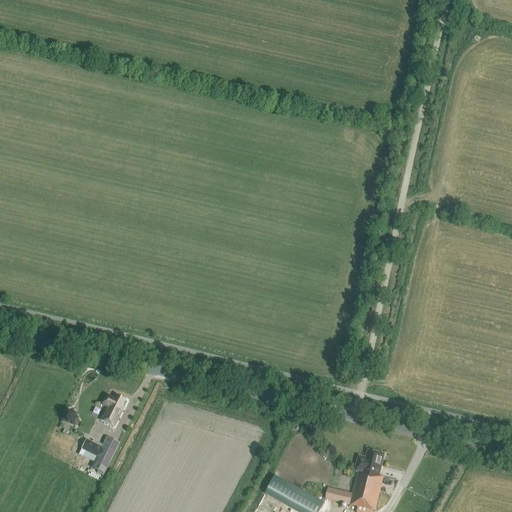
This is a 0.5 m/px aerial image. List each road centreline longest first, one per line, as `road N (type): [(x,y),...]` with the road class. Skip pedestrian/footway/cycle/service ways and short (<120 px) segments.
road 1 (tertiary): [(511,453),(0,334)]
road 2 (track): [(359,394),(440,0)]
